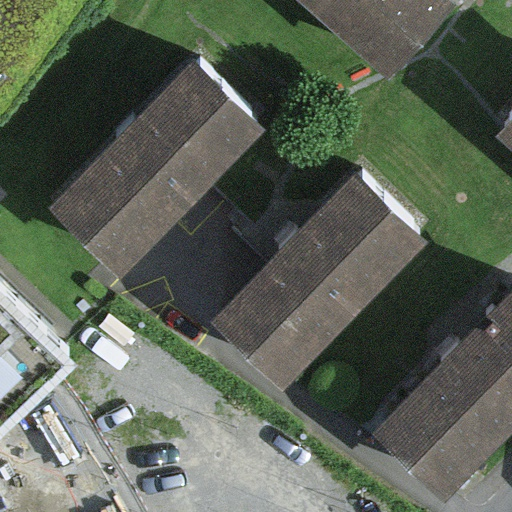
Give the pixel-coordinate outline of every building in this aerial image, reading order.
[(84,0),(0,0),(0,91),(8,98),(84,0)] [(332,0),(391,50),(434,0),(332,0)] [(50,181),(123,252),(268,103),(195,32),(50,181)] [(220,302),(285,364),(430,215),(365,153),(220,302)] [(0,178),(0,402),(76,331),(0,250),(0,184),(3,181),(0,178)] [(511,271),(373,410),(442,480),(511,411),(511,271)]
